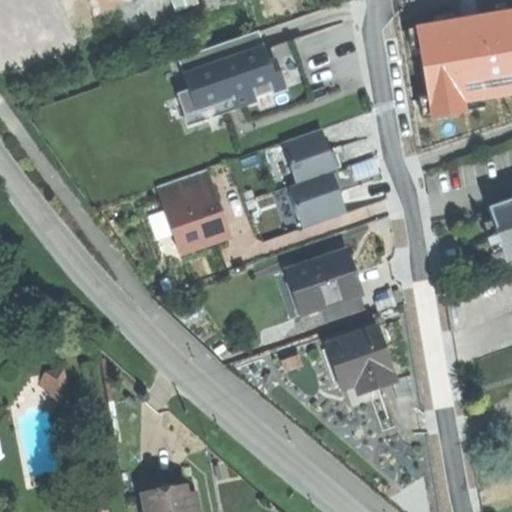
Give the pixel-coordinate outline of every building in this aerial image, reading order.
[(511,0),(487,0),(405,14),(422,111),(461,104),(459,91),(511,81),(511,0)] [(194,51),(219,127),(317,94),(305,56),(324,50),(311,12),(194,51)] [(284,148),(298,188),(339,174),(342,173),(327,133),(284,148)] [(158,189),(184,260),(238,240),(211,171),(158,189)] [(291,191),(306,233),(354,217),(339,174),(298,188),(291,191)] [(502,236),(510,259),(511,258),(511,202),(493,208),(502,236)] [(321,285),(327,307),(371,293),(364,270),(357,249),(302,267),(309,289),(321,285)] [(308,313),(327,307),(321,285),(309,289),(302,267),(294,269),(308,313)] [(377,328),(330,344),(344,387),(357,383),(360,392),(395,381),(385,351),(377,328)] [(52,406),(71,404),(67,369),(43,372),(47,402),(18,406),(27,473),(60,469),(52,406)] [(143,490),(146,511),(199,511),(198,502),(195,486),(186,488),(185,482),(174,484),(173,481),(162,483),(163,486),(143,490)]
